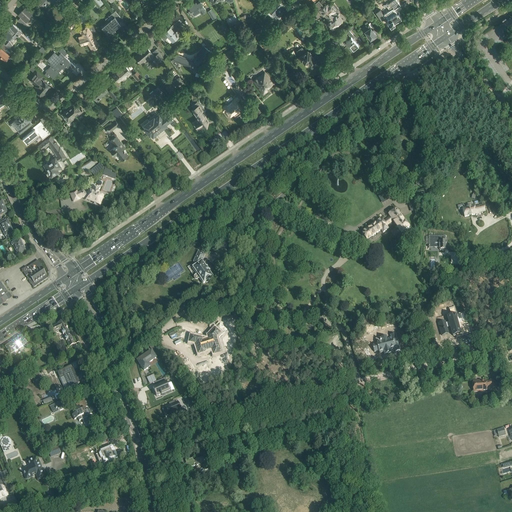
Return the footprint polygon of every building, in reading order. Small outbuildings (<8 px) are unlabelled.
[(37,0),(38,0),(41,2),(37,6),(40,9),(47,0),(49,0),(57,7),(61,2),(62,3),(65,0),(37,0)] [(282,14),(285,10),(287,8),(278,0),(277,1),(275,0),(271,0),(268,4),(271,7),(269,9),(279,18),(282,14)] [(381,9),(376,12),(382,20),(387,17),(389,21),(388,22),(391,25),(395,23),(395,22),(401,18),(401,17),(398,13),(397,13),(395,9),(396,8),(401,5),(397,0),(393,0),(391,2),(388,4),(387,3),(385,4),(389,10),(387,12),(384,13),(381,9)] [(195,15),(196,16),(201,13),(206,10),(205,9),(206,9),(204,7),(201,2),(197,4),(196,2),(189,6),(191,10),(189,11),(192,17),(195,15)] [(34,10),(35,9),(28,4),(25,8),(25,9),(23,11),(22,10),(18,14),(26,22),(30,18),(29,17),(32,15),(36,19),(39,15),(34,10)] [(343,20),(336,11),(331,5),(329,6),(327,4),(320,10),(324,16),(325,15),(330,21),(328,23),(332,29),(343,20)] [(108,22),(102,27),(108,34),(112,31),(113,32),(116,30),(115,29),(121,24),(120,22),(123,20),(115,10),(112,14),(113,16),(107,21),(108,22)] [(369,23),(367,21),(365,23),(366,25),(368,29),(365,31),(370,39),(376,35),(375,33),(375,32),(373,29),(373,30),(371,27),(369,23)] [(167,29),(160,35),(164,40),(169,36),(173,41),(179,36),(175,32),(175,31),(179,27),(175,23),(167,29)] [(6,29),(0,35),(0,38),(10,48),(13,45),(10,40),(13,36),(17,38),(22,32),(16,26),(17,25),(15,24),(14,24),(13,24),(10,27),(9,26),(7,28),(8,29),(7,30),(6,29)] [(92,24),(83,30),(84,36),(79,37),(81,44),(88,42),(93,49),(99,44),(92,34),(97,31),(92,24)] [(224,25),(221,26),(228,36),(231,34),(224,25)] [(258,28),(252,32),(255,36),(258,40),(263,36),(261,33),(261,32),(258,28)] [(359,46),(351,37),(353,35),(349,29),(343,34),(348,39),(346,40),(353,50),(359,46)] [(0,42),(0,54),(5,59),(8,56),(10,58),(15,52),(3,41),(1,43),(0,42)] [(260,44),(263,50),(263,51),(268,52),(269,49),(263,41),(260,44)] [(47,50),(43,46),(38,52),(42,56),(47,50)] [(158,63),(163,58),(156,49),(152,52),(147,46),(143,50),(142,49),(138,52),(139,53),(135,56),(140,63),(147,57),(149,59),(152,56),(158,63)] [(179,54),(171,60),(175,66),(177,69),(179,63),(183,64),(192,67),(191,69),(198,71),(201,72),(204,66),(213,52),(208,49),(204,46),(198,55),(197,54),(194,58),(193,57),(192,59),(179,54)] [(50,66),(46,71),(52,77),(57,72),(55,70),(56,69),(61,64),(63,65),(70,71),(71,71),(70,70),(74,65),(75,66),(72,63),(64,56),(68,52),(61,47),(58,50),(61,53),(58,56),(55,53),(53,55),(48,59),(51,62),(50,64),(53,66),(52,67),(50,66)] [(314,56),(313,55),(314,55),(311,50),(310,51),(310,50),(309,51),(308,49),(305,51),(302,47),(297,50),(300,53),(302,55),(299,56),(302,60),(303,59),(305,63),(309,60),(311,63),(315,61),(315,60),(318,59),(315,56),(314,56)] [(225,62),(237,55),(233,48),(220,56),(225,62)] [(131,72),(127,68),(124,64),(120,68),(120,69),(113,75),(118,81),(127,74),(128,75),(131,72)] [(225,65),(218,71),(221,74),(228,69),(225,65)] [(42,96),(46,91),(50,86),(46,83),(43,80),(42,81),(41,79),(44,76),(37,70),(33,74),(34,75),(31,78),(37,84),(35,86),(38,88),(36,90),(42,96)] [(137,71),(133,75),(137,80),(142,77),(137,71)] [(273,83),(270,79),(265,72),(253,80),(263,94),(266,92),(265,90),(273,83)] [(179,76),(165,86),(169,93),(184,83),(179,76)] [(240,96),(245,92),(239,83),(233,87),(240,96)] [(97,99),(100,96),(108,90),(102,84),(96,89),(95,89),(91,92),(97,99)] [(156,88),(150,93),(154,99),(159,96),(158,95),(160,94),(156,88)] [(113,89),(109,93),(113,98),(118,94),(113,89)] [(0,104),(5,101),(8,105),(12,111),(16,108),(12,102),(6,94),(5,95),(3,94),(0,95),(0,104)] [(221,109),(223,112),(226,110),(227,112),(227,113),(229,116),(230,116),(234,113),(235,115),(239,112),(238,110),(242,108),(237,102),(239,100),(237,97),(232,101),(233,101),(227,106),(226,105),(221,109)] [(208,125),(210,120),(205,114),(206,113),(204,111),(206,109),(200,100),(192,105),(194,108),(193,110),(198,118),(192,122),(197,129),(204,124),(208,125)] [(75,103),(68,108),(75,116),(78,113),(79,114),(83,111),(81,108),(80,109),(75,103)] [(116,107),(111,111),(117,118),(122,114),(116,107)] [(73,118),(75,116),(68,108),(62,113),(65,116),(63,118),(66,121),(68,120),(70,122),(74,119),(73,118)] [(12,122),(18,130),(17,130),(20,133),(32,123),(30,120),(32,118),(30,116),(30,115),(27,112),(25,109),(14,118),(15,120),(12,122)] [(151,123),(147,126),(149,129),(148,130),(151,134),(151,133),(153,135),(157,131),(156,130),(160,127),(161,128),(168,123),(165,119),(169,115),(165,110),(158,115),(159,116),(156,118),(156,117),(149,121),(151,123)] [(112,118),(107,113),(102,117),(107,122),(112,118)] [(120,124),(115,119),(107,126),(110,130),(111,131),(120,124)] [(33,130),(23,138),(26,142),(27,143),(39,134),(43,138),(42,139),(50,133),(41,121),(40,120),(41,121),(31,128),(33,130)] [(223,128),(218,132),(225,141),(230,136),(223,128)] [(115,146),(110,150),(114,155),(117,154),(122,160),(128,154),(122,147),(124,146),(121,142),(121,141),(117,136),(116,136),(115,135),(111,138),(112,139),(110,140),(115,146)] [(51,136),(38,146),(40,149),(51,141),(53,144),(51,146),(57,156),(47,162),(43,164),(48,172),(47,173),(49,175),(50,176),(59,170),(58,169),(61,166),(57,160),(61,159),(61,160),(66,157),(60,147),(51,136)] [(93,175),(104,168),(101,164),(91,171),(93,175)] [(88,192),(83,190),(78,192),(77,191),(70,194),(74,202),(80,199),(83,197),(86,199),(85,200),(100,205),(103,196),(98,194),(99,193),(94,191),(94,192),(89,190),(88,192)] [(382,203),(391,197),(388,193),(380,198),(382,203)] [(475,206),(465,208),(464,204),(458,206),(458,210),(462,209),(465,217),(476,214),(476,215),(480,214),(480,213),(485,212),(483,204),(478,205),(477,202),(474,203),(475,206)] [(278,204),(277,207),(286,212),(287,209),(278,204)] [(410,226),(408,223),(405,220),(405,221),(396,209),(395,210),(395,209),(387,215),(388,216),(389,215),(393,213),(398,219),(393,223),(399,232),(400,231),(402,233),(402,232),(403,233),(408,229),(408,228),(409,228),(408,227),(410,226)] [(365,239),(356,245),(358,248),(362,245),(362,244),(364,243),(363,242),(367,240),(371,237),(381,230),(383,233),(388,229),(386,226),(393,221),(394,222),(398,219),(393,213),(389,215),(390,217),(383,222),(381,220),(362,233),(363,235),(363,236),(365,239)] [(328,229),(331,224),(321,217),(317,223),(328,229)] [(4,220),(0,221),(0,232),(10,227),(9,225),(10,224),(9,222),(8,222),(8,221),(5,223),(4,220)] [(0,234),(4,233),(5,237),(6,237),(7,240),(8,240),(13,237),(11,234),(13,233),(13,232),(13,231),(12,230),(11,229),(10,227),(0,232),(0,234)] [(445,236),(434,236),(434,248),(439,248),(439,250),(440,250),(443,250),(446,250),(446,244),(447,244),(447,240),(445,240),(445,236)] [(20,240),(11,244),(10,242),(5,244),(7,247),(9,246),(10,248),(11,247),(13,251),(23,246),(20,240)] [(13,251),(15,255),(13,255),(14,257),(12,258),(13,261),(18,259),(17,256),(26,252),(23,246),(13,251)] [(206,267),(202,261),(205,254),(199,252),(194,262),(196,265),(193,267),(197,274),(194,276),(194,277),(194,278),(194,279),(195,279),(195,280),(196,280),(197,280),(200,278),(204,283),(205,283),(206,283),(207,283),(208,283),(208,282),(209,282),(209,281),(208,280),(211,279),(212,278),(213,277),(209,272),(210,271),(210,270),(210,269),(210,268),(209,268),(209,267),(208,267),(207,266),(206,267)] [(34,288),(47,279),(46,276),(38,261),(34,263),(27,268),(27,267),(22,270),(31,284),(34,288)] [(0,297),(3,302),(11,297),(0,281),(0,297)] [(452,301),(436,305),(437,309),(444,307),(445,309),(454,306),(452,301)] [(447,320),(437,323),(441,338),(451,335),(452,337),(463,334),(460,323),(465,322),(463,316),(459,317),(457,312),(446,315),(447,320)] [(69,346),(70,346),(75,344),(65,323),(64,320),(58,323),(59,324),(52,327),(54,333),(61,330),(63,335),(64,335),(65,338),(66,341),(67,341),(69,346)] [(189,335),(188,343),(195,344),(198,354),(207,351),(206,349),(212,347),(215,357),(222,355),(217,338),(223,333),(216,324),(206,333),(207,336),(202,337),(201,334),(189,335)] [(382,340),(378,342),(380,348),(384,347),(385,348),(386,348),(386,349),(389,347),(391,350),(397,348),(396,345),(399,344),(400,348),(405,346),(400,332),(401,332),(399,328),(398,327),(394,329),(396,335),(392,336),(390,333),(385,334),(386,338),(382,339),(382,340)] [(27,344),(25,341),(22,337),(14,342),(19,350),(27,344)] [(6,348),(9,352),(11,355),(13,357),(16,355),(14,353),(19,350),(14,342),(6,348)] [(151,351),(137,361),(144,371),(150,367),(148,363),(156,358),(151,351)] [(239,392),(256,393),(274,387),(269,371),(258,374),(250,374),(251,364),(240,363),(239,392)] [(228,364),(216,368),(217,372),(230,368),(228,364)] [(72,366),(58,372),(65,390),(80,384),(72,366)] [(157,386),(153,388),(155,393),(157,396),(159,395),(161,395),(162,395),(161,394),(168,392),(170,391),(165,378),(157,382),(159,386),(157,386)] [(493,388),(496,387),(496,385),(499,384),(497,378),(490,380),(490,381),(486,382),(486,381),(473,382),(473,391),(487,390),(486,385),(491,383),(493,388)] [(54,396),(42,401),(44,406),(56,401),(54,396)] [(83,420),(84,424),(89,422),(88,420),(92,418),(90,415),(92,414),(90,409),(86,411),(85,408),(87,407),(84,400),(76,404),(77,407),(75,408),(76,412),(75,412),(76,413),(72,415),(74,420),(78,418),(79,421),(83,420)] [(53,414),(65,409),(61,401),(50,406),(53,414)] [(170,406),(166,407),(169,416),(177,412),(178,415),(182,413),(181,410),(178,402),(176,403),(174,401),(169,403),(170,406)] [(499,437),(505,435),(503,428),(497,430),(499,437)] [(4,437),(3,438),(2,435),(0,436),(0,444),(4,454),(5,453),(9,451),(11,445),(12,444),(12,442),(11,441),(11,440),(11,439),(10,439),(9,438),(8,437),(7,437),(6,437),(5,437),(4,437)] [(58,446),(48,451),(51,458),(61,454),(58,446)] [(99,458),(101,463),(103,463),(104,465),(109,463),(110,465),(113,464),(113,462),(125,457),(122,450),(107,457),(106,455),(99,458)] [(203,463),(205,469),(206,468),(206,469),(210,468),(209,464),(207,465),(206,462),(207,462),(205,457),(195,460),(197,465),(203,463)] [(24,474),(24,475),(26,479),(32,477),(32,475),(36,473),(39,480),(41,478),(41,479),(45,478),(39,463),(37,463),(35,458),(27,462),(29,467),(25,469),(26,473),(24,474)] [(195,466),(194,464),(195,464),(194,462),(193,462),(192,459),(185,462),(188,469),(195,466)] [(511,488),(503,492),(505,497),(508,496),(508,497),(511,496),(511,488)]
